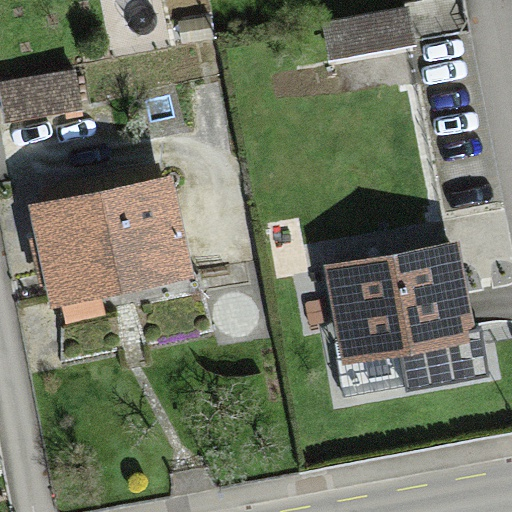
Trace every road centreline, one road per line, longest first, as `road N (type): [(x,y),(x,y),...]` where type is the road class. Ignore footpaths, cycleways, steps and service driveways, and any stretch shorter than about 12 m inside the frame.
road 1 (residential): [(0,353),(30,511)]
road 2 (residential): [(488,0),(511,119)]
